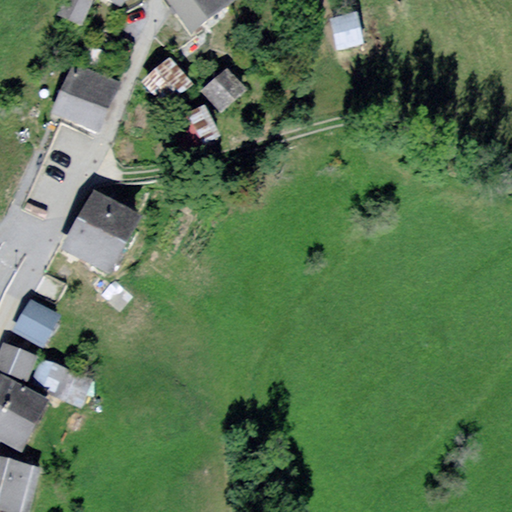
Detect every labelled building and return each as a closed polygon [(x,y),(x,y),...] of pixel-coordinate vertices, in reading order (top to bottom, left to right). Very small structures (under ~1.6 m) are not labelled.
[(85,0),(72,0),(65,18),(88,28),(98,5),(85,0)] [(127,0),(149,12),(155,0),(127,0)] [(269,0),(191,0),(221,41),(273,5),(269,0)] [(376,15),(347,20),(353,53),(382,47),(376,15)] [(221,94),(194,62),(163,88),(189,120),(221,94)] [(128,83),(84,65),(64,113),(108,131),(128,83)] [(255,76),(232,98),(255,122),(278,99),(255,76)] [(183,158),(226,140),(214,112),(171,130),(183,158)] [(173,229),(117,197),(84,253),(140,285),(173,229)] [(81,318),(45,298),(27,330),(63,350),(81,318)] [(108,378),(17,343),(6,370),(22,376),(98,406),(108,378)] [(74,404),(22,376),(0,415),(0,432),(46,457),(74,404)] [(48,511),(58,471),(0,456),(0,511),(4,511),(48,511)]
